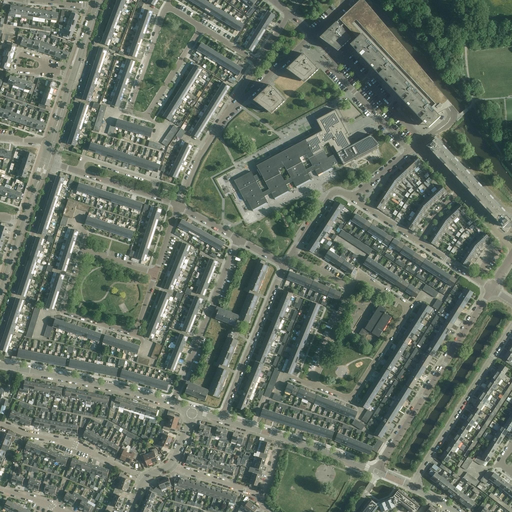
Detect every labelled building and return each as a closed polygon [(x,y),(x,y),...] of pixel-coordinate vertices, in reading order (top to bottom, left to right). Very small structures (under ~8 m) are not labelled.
[(202,0),(199,6),(204,9),(208,2),(205,0),(202,0)] [(209,0),(208,2),(204,9),(209,12),(213,6),(210,4),(212,0),(211,0),(209,0)] [(255,0),(249,0),(247,3),(250,6),(249,6),(251,8),(246,14),(249,17),(256,9),(257,7),(254,4),(256,1),(255,0)] [(424,121),(429,126),(443,115),(441,112),(443,110),(441,107),(442,106),(442,107),(443,107),(445,105),(446,105),(359,1),(344,15),(321,36),(339,50),(349,41),(369,62),(407,103),(400,109),(415,125),(423,121),(424,121)] [(213,6),(209,12),(214,16),(218,9),(220,6),(217,4),(215,3),(213,6)] [(116,4),(114,9),(122,12),(125,13),(126,10),(127,8),(124,6),(116,4)] [(10,6),(9,14),(8,13),(8,17),(15,18),(15,15),(16,7),(10,6)] [(218,9),(214,16),(219,19),(223,12),(220,10),(222,7),(220,6),(218,9)] [(114,9),(112,15),(119,18),(121,14),(124,15),(125,13),(122,12),(114,9)] [(140,12),(139,14),(140,15),(142,15),(143,16),(150,18),(152,12),(148,11),(145,10),(142,9),(141,12),(140,12)] [(225,9),(223,12),(219,19),(224,22),(229,15),(225,13),(227,10),(225,9)] [(229,15),(224,22),(229,25),(234,18),(230,16),(232,13),(231,12),(229,15)] [(262,15),(265,17),(271,21),(275,16),(268,12),(266,15),(263,13),(261,15),(262,15)] [(71,13),(69,19),(76,21),(79,15),(71,13)] [(112,15),(110,20),(117,23),(119,20),(122,21),(123,19),(119,18),(112,15)] [(138,18),(137,20),(140,21),(141,21),(148,24),(150,18),(143,16),(142,15),(140,15),(139,18),(138,18)] [(234,18),(229,25),(235,28),(239,22),(236,20),(237,16),(236,15),(234,18)] [(259,18),(258,20),(261,22),(268,26),(271,21),(265,17),(262,15),(260,18),(259,18)] [(241,18),(239,22),(235,28),(240,31),(244,25),(241,23),(243,20),(241,18)] [(69,19),(67,24),(74,27),(76,21),(69,19)] [(110,20),(108,26),(115,29),(117,25),(120,27),(121,24),(117,23),(110,20)] [(135,25),(138,26),(139,27),(146,29),(148,24),(141,21),(140,25),(138,24),(136,23),(135,25)] [(255,25),(258,27),(265,31),(268,26),(261,22),(259,25),(256,23),(255,25)] [(67,24),(65,30),(72,33),(74,27),(67,24)] [(108,26),(106,32),(113,34),(114,31),(118,32),(119,30),(115,29),(108,26)] [(134,29),(133,31),(136,32),(137,32),(144,35),(146,29),(139,27),(138,26),(136,26),(135,29),(134,29)] [(252,30),(255,32),(262,36),(265,31),(258,27),(256,30),(253,28),(252,30)] [(60,29),(58,29),(58,31),(61,32),(64,33),(62,38),(69,40),(69,38),(70,38),(72,33),(65,30),(61,29),(61,28),(60,28),(60,29)] [(250,33),(249,35),(249,36),(252,37),(259,41),(262,36),(255,32),(252,30),(250,34),(250,33)] [(106,32),(104,37),(111,40),(112,37),(116,38),(117,36),(113,34),(106,32)] [(131,37),(134,38),(135,38),(142,41),(144,35),(137,32),(136,36),(132,35),(131,37)] [(17,37),(16,42),(16,44),(25,47),(28,39),(17,36),(17,37)] [(247,38),(245,40),(246,41),(249,42),(255,46),(256,46),(259,41),(252,37),(249,36),(247,39),(247,38)] [(114,41),(111,40),(104,37),(101,43),(109,46),(110,42),(114,43),(114,41)] [(129,42),(132,43),(133,44),(140,46),(142,41),(135,38),(134,42),(130,40),(129,42)] [(28,39),(25,47),(31,49),(34,41),(28,39)] [(34,41),(31,49),(37,51),(40,41),(34,39),(34,41)] [(40,41),(37,51),(42,53),(45,45),(46,43),(40,41)] [(243,44),(242,45),(252,52),(255,46),(249,42),(246,41),(244,44),(243,44)] [(4,47),(3,50),(6,51),(13,53),(15,47),(11,46),(12,43),(9,42),(7,48),(4,47)] [(128,46),(127,48),(128,48),(138,52),(140,46),(133,44),(132,43),(130,43),(129,46),(128,46)] [(198,50),(196,53),(199,55),(201,56),(203,53),(207,46),(202,43),(197,50),(198,50)] [(45,45),(42,53),(48,54),(51,47),(45,45)] [(51,47),(48,54),(54,56),(56,49),(53,48),(53,46),(51,45),(51,47)] [(207,46),(203,53),(206,55),(204,58),(206,59),(208,56),(212,49),(207,46)] [(100,47),(98,53),(105,56),(107,52),(108,53),(108,51),(107,50),(100,47)] [(128,48),(127,52),(128,53),(128,54),(128,55),(131,56),(136,58),(138,52),(128,48)] [(56,49),(54,56),(60,58),(62,51),(56,49)] [(208,56),(206,59),(209,61),(211,62),(213,59),(217,53),(212,49),(208,56)] [(6,51),(4,56),(11,59),(13,53),(6,51)] [(62,51),(60,58),(65,60),(67,55),(69,56),(70,53),(62,51)] [(98,53),(96,59),(104,62),(105,58),(108,59),(109,57),(105,56),(98,53)] [(213,59),(211,62),(214,64),(216,66),(218,62),(222,56),(217,53),(213,59)] [(303,54),(288,68),(306,81),(318,70),(303,54)] [(4,56),(2,62),(10,64),(11,59),(4,56)] [(222,56),(218,62),(221,64),(219,68),(221,69),(223,66),(227,59),(222,56)] [(96,59),(94,65),(102,67),(103,64),(106,65),(107,63),(104,62),(96,59)] [(122,63),(124,64),(125,65),(133,67),(135,61),(127,59),(126,63),(123,61),(122,63)] [(227,59),(223,66),(226,68),(224,71),(226,72),(228,69),(232,62),(227,59)] [(10,64),(2,62),(0,68),(8,70),(10,64)] [(232,62),(228,69),(231,71),(229,74),(231,75),(233,72),(237,65),(232,62)] [(122,63),(120,69),(123,70),(131,73),(133,67),(125,65),(124,64),(122,63)] [(94,65),(92,70),(100,73),(101,69),(104,71),(105,68),(102,67),(94,65)] [(195,65),(192,70),(199,75),(201,71),(204,73),(205,71),(195,65)] [(237,65),(233,72),(236,74),(234,77),(236,78),(238,75),(243,68),(237,65)] [(92,70),(90,76),(98,79),(99,75),(103,76),(103,74),(100,73),(92,70)] [(119,73),(118,75),(129,79),(131,73),(123,70),(122,74),(119,73)] [(192,70),(189,75),(196,80),(198,76),(201,78),(202,77),(199,75),(192,70)] [(113,79),(112,81),(116,82),(116,81),(119,82),(127,84),(129,79),(121,76),(118,75),(117,80),(113,78),(113,79)] [(189,75),(186,80),(193,85),(195,81),(198,83),(199,82),(196,80),(189,75)] [(6,86),(7,83),(13,85),(15,78),(9,76),(9,78),(5,77),(2,84),(6,86)] [(90,76),(88,82),(96,84),(97,81),(101,82),(101,80),(98,79),(90,76)] [(15,78),(13,85),(19,87),(21,79),(15,78)] [(21,79),(19,87),(24,89),(27,81),(21,79)] [(186,80),(183,85),(189,90),(192,91),(194,88),(195,88),(196,87),(193,85),(186,80)] [(27,81),(24,89),(30,91),(29,93),(32,94),(35,85),(32,84),(32,83),(27,81)] [(48,81),(46,87),(54,89),(56,83),(48,81)] [(88,82),(87,88),(94,90),(95,87),(99,88),(99,86),(96,84),(88,82)] [(115,84),(114,86),(118,87),(125,90),(127,84),(119,82),(118,85),(115,84)] [(217,86),(220,88),(227,92),(230,87),(223,83),(221,86),(218,84),(217,86)] [(183,85),(179,90),(186,95),(188,92),(191,94),(193,92),(189,90),(183,85)] [(255,99),(273,112),(285,101),(270,85),(255,99)] [(112,92),(123,96),(125,90),(114,86),(113,90),(112,92)] [(46,87),(44,92),(52,95),(54,89),(46,87)] [(87,88),(85,93),(92,96),(93,92),(97,93),(98,91),(94,90),(87,88)] [(213,91),(217,93),(223,97),(227,92),(220,88),(218,91),(215,89),(213,91)] [(179,90),(176,96),(183,100),(185,97),(188,99),(189,97),(186,95),(179,90)] [(44,92),(42,98),(50,101),(52,95),(44,92)] [(111,95),(110,98),(112,98),(114,99),(121,101),(123,96),(116,93),(112,92),(111,95)] [(92,96),(85,93),(83,99),(90,102),(91,98),(95,99),(96,97),(92,96)] [(210,96),(213,98),(220,103),(223,97),(217,93),(215,96),(211,94),(210,96)] [(176,96),(173,101),(180,105),(182,102),(185,104),(186,102),(183,100),(176,96)] [(42,98),(41,104),(39,103),(38,107),(45,109),(46,106),(48,106),(50,101),(42,98)] [(207,102),(210,103),(217,108),(220,103),(213,98),(211,102),(208,100),(207,102)] [(108,103),(110,104),(119,107),(121,101),(114,99),(112,102),(109,101),(108,103)] [(173,101),(170,106),(177,110),(179,107),(182,109),(183,107),(180,105),(173,101)] [(81,103),(79,109),(87,112),(88,108),(89,108),(90,106),(89,106),(81,103)] [(204,107),(207,108),(214,113),(217,108),(210,103),(208,107),(205,105),(204,107)] [(170,106),(167,111),(173,115),(175,112),(179,114),(180,112),(177,110),(170,106)] [(202,110),(201,112),(204,114),(211,118),(214,113),(207,108),(205,107),(203,110),(202,110)] [(79,109),(77,115),(85,117),(86,114),(90,115),(90,113),(89,112),(87,112),(79,109)] [(5,110),(2,117),(8,119),(10,112),(5,110)] [(293,145),(278,153),(279,156),(272,159),(271,157),(256,165),(258,169),(257,170),(259,173),(253,176),(251,171),(234,180),(245,201),(247,200),(252,210),(267,202),(264,196),(271,193),(274,198),(289,190),(286,185),(293,181),(296,187),(311,179),(308,173),(314,170),(317,175),(333,167),(332,166),(341,161),(343,165),(355,159),(356,160),(378,149),(377,147),(378,146),(376,142),(375,143),(373,139),(374,138),(371,135),(366,138),(351,145),(345,135),(348,133),(335,110),(316,120),(322,132),(316,136),(314,133),(299,141),(301,144),(294,147),(293,145)] [(16,114),(13,121),(19,123),(22,115),(19,114),(19,112),(17,111),(16,114)] [(167,111),(163,116),(170,120),(173,122),(175,119),(177,117),(173,115),(167,111)] [(10,112),(8,119),(13,121),(16,114),(10,112)] [(197,117),(201,119),(207,123),(211,118),(204,114),(202,117),(199,115),(197,117)] [(22,115),(19,123),(25,125),(27,117),(22,115)] [(77,115),(76,120),(83,123),(84,119),(88,121),(88,118),(85,117),(77,115)] [(27,117),(25,125),(31,127),(33,119),(27,117)] [(33,119),(31,127),(36,129),(39,121),(33,119)] [(121,132),(122,128),(124,121),(118,119),(116,127),(120,128),(118,131),(121,132)] [(194,122),(198,124),(204,128),(207,123),(201,119),(199,122),(196,120),(194,122)] [(76,120),(74,126),(81,129),(82,125),(86,126),(87,124),(83,123),(76,120)] [(39,121),(36,129),(42,131),(44,124),(45,123),(39,121)] [(192,127),(194,129),(201,133),(204,128),(198,124),(196,127),(192,125),(191,127),(192,127)] [(74,126),(72,132),(79,134),(80,131),(84,132),(85,130),(81,129),(74,126)] [(139,133),(138,137),(142,138),(141,138),(144,139),(145,135),(147,128),(141,126),(139,133)] [(189,130),(188,132),(191,134),(198,138),(201,133),(194,129),(192,127),(190,130),(189,130)] [(147,128),(145,135),(148,136),(147,140),(150,140),(153,129),(147,128)] [(72,132),(70,138),(77,140),(79,137),(82,138),(83,136),(79,134),(72,132)] [(435,138),(435,139),(434,138),(434,137),(427,143),(428,143),(429,144),(427,146),(503,227),(504,226),(506,227),(508,227),(510,226),(511,224),(511,222),(510,220),(511,219),(435,138)] [(81,141),(77,140),(70,138),(68,143),(76,146),(77,142),(80,143),(81,141)] [(89,150),(95,152),(97,144),(93,143),(95,140),(92,139),(91,143),(89,150)] [(98,141),(97,144),(95,152),(100,154),(103,146),(99,145),(100,142),(98,141)] [(180,144),(179,146),(182,148),(190,151),(192,146),(187,143),(185,142),(182,141),(180,145),(180,144)] [(103,146),(100,154),(106,156),(108,148),(109,145),(106,144),(104,143),(103,146)] [(109,145),(108,148),(106,156),(112,158),(114,150),(111,149),(112,145),(109,145)] [(114,150),(112,158),(117,159),(120,152),(116,151),(117,147),(115,147),(114,150)] [(120,152),(117,159),(123,161),(126,154),(122,153),(123,149),(121,148),(120,152)] [(176,152),(180,153),(187,157),(190,151),(182,148),(181,151),(177,150),(176,152)] [(126,154),(123,161),(129,163),(131,155),(132,153),(129,152),(129,151),(127,150),(126,154)] [(25,151),(23,157),(31,160),(33,154),(25,151)] [(132,153),(131,155),(129,163),(134,165),(137,157),(133,156),(134,153),(132,152),(132,153)] [(174,157),(177,159),(184,162),(187,157),(180,153),(178,157),(175,155),(174,157)] [(138,154),(137,157),(134,165),(140,167),(143,159),(139,158),(140,155),(138,154)] [(143,159),(140,167),(146,169),(148,161),(145,160),(146,156),(144,156),(143,159)] [(148,161),(146,169),(152,170),(154,163),(155,159),(156,160),(157,158),(151,156),(151,158),(149,158),(148,161)] [(416,156),(412,160),(418,167),(422,163),(416,156)] [(23,157),(21,163),(29,166),(31,160),(23,157)] [(154,163),(152,170),(158,172),(160,165),(161,162),(157,160),(156,160),(155,159),(154,163)] [(171,162),(175,164),(182,167),(184,162),(177,159),(175,162),(172,160),(171,162)] [(412,160),(408,164),(414,170),(416,172),(420,169),(418,167),(412,160)] [(21,163),(19,169),(27,172),(29,166),(21,163)] [(169,168),(172,169),(179,173),(182,167),(175,164),(173,167),(170,166),(169,168)] [(408,164),(404,168),(410,174),(414,170),(408,164)] [(404,168),(400,171),(406,178),(410,174),(404,168)] [(27,172),(19,169),(17,175),(25,178),(27,172)] [(179,173),(172,169),(170,173),(167,171),(166,173),(169,175),(177,178),(179,173)] [(400,171),(396,175),(402,181),(406,178),(400,171)] [(396,175),(392,179),(399,184),(402,181),(396,175)] [(57,176),(55,182),(66,185),(67,182),(68,182),(68,180),(65,178),(57,176)] [(392,179),(389,183),(396,188),(399,184),(392,179)] [(55,182),(53,187),(61,190),(62,186),(66,187),(66,185),(55,182)] [(80,183),(77,190),(76,194),(82,196),(83,192),(83,193),(86,185),(80,183)] [(389,183),(386,188),(394,193),(396,188),(389,183)] [(86,185),(83,193),(87,194),(86,197),(88,198),(89,194),(91,187),(86,185)] [(441,185),(437,189),(443,195),(447,192),(441,185)] [(4,187),(1,195),(7,197),(10,189),(4,187)] [(53,187),(51,193),(59,196),(60,192),(64,193),(64,191),(61,190),(53,187)] [(91,187),(89,194),(92,195),(91,199),(93,200),(95,196),(97,189),(91,187)] [(386,188),(384,192),(391,197),(394,193),(386,188)] [(10,189),(7,197),(13,199),(16,191),(10,189)] [(95,196),(98,197),(97,201),(99,202),(100,198),(103,190),(97,189),(95,196)] [(437,189),(433,193),(439,199),(443,195),(437,189)] [(103,190),(100,198),(99,202),(105,203),(106,200),(108,192),(103,190)] [(16,191),(13,199),(19,201),(22,193),(16,191)] [(108,192),(106,200),(109,201),(108,205),(110,205),(112,202),(114,194),(108,192)] [(384,192),(381,197),(388,202),(391,197),(384,192)] [(51,193),(50,199),(57,201),(58,198),(62,199),(62,197),(59,196),(51,193)] [(433,193),(429,197),(435,203),(439,199),(433,193)] [(114,194),(112,202),(115,203),(114,206),(116,207),(117,203),(120,196),(114,194)] [(120,196),(117,203),(121,205),(120,208),(122,209),(123,205),(125,198),(120,196)] [(381,197),(378,201),(385,206),(388,202),(381,197)] [(429,197),(425,200),(431,207),(435,203),(429,197)] [(123,205),(122,209),(128,211),(129,207),(131,199),(125,198),(123,205)] [(50,199),(48,205),(58,208),(59,204),(60,205),(61,202),(57,201),(50,199)] [(76,208),(78,203),(68,199),(62,218),(68,220),(69,218),(72,219),(76,208)] [(131,199),(129,207),(132,208),(131,212),(133,212),(137,201),(131,199)] [(425,200),(421,204),(428,210),(431,207),(425,200)] [(137,201),(133,212),(139,214),(140,211),(143,203),(137,201)] [(337,201),(334,207),(340,211),(344,206),(337,201)] [(385,206),(378,201),(375,206),(382,211),(385,206)] [(421,204),(418,209),(425,213),(428,210),(421,204)] [(459,204),(455,208),(461,214),(465,210),(459,204)] [(48,205),(46,210),(53,213),(54,209),(58,210),(59,208),(58,208),(48,205)] [(149,210),(149,212),(160,215),(162,209),(154,207),(153,211),(149,210)] [(334,207),(330,212),(337,216),(340,211),(334,207)] [(455,208),(451,211),(457,217),(461,214),(455,208)] [(418,209),(415,213),(422,218),(425,213),(418,209)] [(46,210),(44,216),(51,218),(53,215),(56,216),(57,214),(53,213),(46,210)] [(451,211),(447,215),(453,221),(457,217),(451,211)] [(149,212),(147,215),(147,217),(150,219),(158,221),(160,215),(149,212)] [(330,212),(327,217),(333,221),(337,216),(330,212)] [(95,215),(91,214),(89,213),(86,224),(91,226),(94,218),(95,215)] [(415,213),(412,218),(419,222),(422,218),(415,213)] [(352,221),(357,224),(361,217),(356,214),(352,221)] [(94,218),(91,226),(97,228),(99,220),(101,217),(97,215),(95,215),(94,218)] [(447,215),(443,219),(450,224),(453,221),(447,215)] [(44,216),(42,222),(49,224),(51,221),(54,222),(55,220),(51,218),(44,216)] [(327,217),(323,222),(330,227),(332,228),(336,223),(333,221),(327,217)] [(361,217),(357,224),(362,228),(367,221),(361,217)] [(105,222),(103,230),(108,231),(111,224),(112,221),(108,220),(108,219),(106,218),(105,222)] [(412,218),(409,222),(417,227),(419,222),(412,218)] [(145,223),(148,224),(156,227),(158,221),(150,219),(149,222),(146,221),(145,223)] [(182,232),(184,229),(188,222),(182,219),(178,226),(182,228),(180,232),(182,233),(182,232)] [(443,219),(440,223),(448,228),(450,224),(443,219)] [(111,224),(108,231),(114,233),(116,226),(113,225),(114,221),(112,220),(112,221),(111,224)] [(367,221),(362,228),(367,231),(372,224),(367,221)] [(42,222),(40,227),(48,230),(49,226),(52,227),(53,225),(49,224),(42,222)] [(116,226),(114,233),(120,235),(123,224),(120,223),(118,222),(116,226)] [(184,229),(182,232),(185,234),(187,236),(189,232),(193,225),(188,222),(184,229)] [(323,222),(320,227),(327,232),(330,227),(323,222)] [(417,227),(409,222),(406,227),(413,232),(417,227)] [(440,223),(438,228),(445,232),(448,228),(440,223)] [(123,224),(120,235),(125,237),(128,229),(124,228),(125,225),(123,224)] [(143,229),(147,230),(154,232),(156,227),(148,224),(147,228),(144,227),(143,229)] [(372,224),(367,231),(373,234),(377,228),(372,224)] [(193,225),(189,232),(192,234),(190,237),(192,238),(194,235),(198,228),(193,225)] [(128,229),(125,237),(131,239),(134,231),(130,230),(131,227),(129,226),(128,229)] [(51,231),(48,230),(40,227),(38,233),(46,236),(47,232),(50,233),(51,231)] [(320,227),(317,233),(323,237),(327,232),(320,227)] [(68,228),(66,232),(66,234),(69,235),(77,237),(79,231),(68,228)] [(194,235),(192,238),(196,240),(198,241),(199,238),(203,231),(198,228),(194,235)] [(377,228),(373,234),(378,238),(382,231),(377,228)] [(438,228),(435,232),(442,237),(445,232),(438,228)] [(198,241),(197,242),(201,244),(201,243),(203,244),(205,241),(208,234),(203,231),(199,238),(198,241)] [(382,231),(378,238),(383,241),(387,234),(382,231)] [(435,232),(432,237),(439,241),(442,237),(435,232)] [(317,233),(313,238),(320,242),(323,237),(317,233)] [(484,233),(480,237),(486,243),(490,239),(484,233)] [(208,234),(205,241),(208,243),(206,246),(208,247),(210,244),(214,237),(208,234)] [(387,234),(383,241),(382,243),(387,247),(393,238),(387,234)] [(64,239),(67,240),(75,243),(77,237),(69,235),(68,238),(65,237),(64,239)] [(37,237),(35,243),(42,245),(44,242),(45,242),(45,240),(37,237)] [(214,237),(210,244),(213,246),(211,249),(213,250),(215,247),(219,240),(214,237)] [(439,241),(432,237),(429,241),(436,246),(439,241)] [(480,237),(476,240),(482,246),(486,243),(480,237)] [(313,238),(310,243),(317,247),(320,242),(313,238)] [(390,246),(395,249),(399,242),(394,239),(390,246)] [(62,245),(66,246),(73,249),(75,243),(67,240),(66,244),(63,243),(62,245)] [(219,240),(215,247),(218,249),(218,250),(220,251),(220,250),(224,243),(219,240)] [(476,240),(472,244),(479,249),(482,246),(476,240)] [(399,242),(395,249),(400,252),(405,246),(399,242)] [(183,243),(181,249),(188,252),(189,248),(193,249),(194,247),(183,243)] [(317,247),(310,243),(306,248),(313,253),(317,247)] [(472,244),(470,248),(477,253),(479,249),(472,244)] [(61,249),(60,251),(64,252),(71,254),(73,249),(66,246),(62,245),(61,249)] [(405,246),(400,252),(405,256),(410,249),(405,246)] [(470,248),(467,253),(474,258),(477,253),(470,248)] [(181,249),(178,254),(186,257),(187,254),(191,255),(191,253),(188,252),(181,249)] [(410,249),(405,256),(411,259),(415,252),(410,249)] [(325,257),(330,260),(334,254),(329,250),(325,257)] [(59,254),(58,256),(62,258),(70,260),(71,254),(64,252),(60,251),(59,254)] [(415,252),(411,259),(416,263),(420,256),(415,252)] [(147,255),(139,253),(138,256),(135,255),(134,257),(145,261),(147,255)] [(467,253),(464,258),(471,262),(474,258),(467,253)] [(31,254),(29,260),(37,262),(38,259),(41,260),(42,258),(39,257),(31,254)] [(178,254),(176,260),(184,263),(187,264),(188,260),(188,261),(189,258),(186,257),(178,254)] [(334,254),(330,260),(335,264),(339,257),(334,254)] [(58,256),(57,262),(60,263),(68,266),(70,260),(62,258),(58,256)] [(420,256),(416,263),(421,266),(425,259),(420,256)] [(339,257),(335,264),(340,267),(345,260),(339,257)] [(364,264),(369,267),(373,260),(368,257),(364,264)] [(471,262),(464,258),(461,262),(468,267),(471,262)] [(204,263),(208,265),(215,268),(218,262),(210,259),(209,262),(205,261),(204,263)] [(239,319),(240,319),(248,323),(259,296),(251,293),(252,292),(252,291),(257,293),(268,266),(264,264),(265,262),(259,259),(258,262),(259,263),(256,271),(253,279),(252,281),(249,289),(245,287),(244,291),(250,293),(239,319)] [(425,259),(421,266),(426,269),(431,263),(425,259)] [(29,260),(27,266),(35,268),(36,265),(40,266),(40,264),(37,262),(29,260)] [(176,260),(174,265),(181,268),(183,265),(186,266),(187,264),(184,263),(176,260)] [(345,260),(340,267),(345,270),(350,264),(345,260)] [(373,260),(369,267),(374,271),(379,264),(373,260)] [(57,262),(55,266),(55,268),(58,269),(66,271),(68,266),(60,263),(57,262)] [(431,263),(426,269),(431,273),(436,266),(431,263)] [(350,264),(345,270),(351,274),(355,267),(350,264)] [(379,264),(374,271),(379,274),(384,267),(379,264)] [(174,265),(172,271),(179,274),(181,270),(184,272),(185,269),(181,268),(174,265)] [(202,269),(206,270),(213,273),(215,268),(208,265),(206,268),(203,267),(202,269)] [(27,266),(25,271),(33,274),(34,270),(38,271),(38,269),(35,268),(27,266)] [(436,266),(431,273),(436,276),(441,269),(436,266)] [(384,267),(379,274),(385,277),(389,271),(384,267)] [(441,269),(436,276),(442,280),(446,273),(441,269)] [(200,274),(203,276),(211,279),(213,273),(206,270),(204,274),(201,272),(200,274)] [(25,271),(24,277),(31,279),(32,276),(36,277),(36,275),(33,274),(25,271)] [(172,271),(170,276),(177,279),(178,276),(182,277),(183,275),(179,274),(172,271)] [(287,279),(293,281),(296,274),(290,271),(287,279)] [(389,271),(385,277),(390,281),(394,274),(389,271)] [(53,272),(51,278),(55,279),(63,281),(65,275),(53,272)] [(446,273),(442,280),(447,283),(451,276),(446,273)] [(199,278),(198,280),(201,281),(209,284),(211,279),(203,276),(200,274),(199,278)] [(296,274),(293,281),(299,284),(302,276),(296,274)] [(394,274),(390,281),(395,284),(399,277),(394,274)] [(170,276),(167,282),(175,285),(176,281),(179,283),(180,281),(177,279),(170,276)] [(302,276),(299,284),(304,286),(308,279),(302,276)] [(451,276),(447,283),(452,286),(457,280),(451,276)] [(24,277),(22,283),(29,285),(30,282),(34,283),(34,281),(31,279),(24,277)] [(399,277),(395,284),(400,288),(405,281),(399,277)] [(51,278),(50,281),(50,284),(53,285),(61,287),(63,281),(55,279),(51,278)] [(308,279),(304,286),(310,288),(313,281),(308,279)] [(196,285),(199,287),(207,290),(209,284),(201,281),(200,285),(196,283),(196,285)] [(313,281),(310,288),(316,291),(319,283),(313,281)] [(405,281),(400,288),(405,291),(410,284),(405,281)] [(175,285),(167,282),(165,288),(172,291),(174,287),(177,288),(178,286),(175,285)] [(22,283),(20,288),(27,291),(28,287),(32,288),(33,286),(29,285),(22,283)] [(319,283),(316,291),(322,293),(325,286),(319,283)] [(48,287),(48,289),(51,290),(59,293),(61,287),(53,285),(51,284),(50,287),(48,287)] [(410,284),(405,291),(411,294),(415,288),(410,284)] [(325,286),(322,293),(327,295),(330,288),(325,286)] [(207,290),(199,287),(198,290),(197,290),(196,292),(197,292),(204,295),(207,290)] [(31,292),(27,291),(20,288),(18,294),(25,297),(27,293),(30,294),(31,292)] [(330,288),(327,295),(333,298),(336,290),(330,288)] [(415,288),(411,294),(416,298),(420,291),(415,288)] [(466,288),(463,294),(470,298),(473,293),(466,288)] [(46,295),(49,296),(57,298),(59,293),(51,290),(50,294),(47,293),(46,295)] [(336,290),(333,298),(339,300),(342,293),(336,290)] [(163,291),(161,297),(172,302),(172,301),(173,298),(171,297),(172,296),(172,295),(171,294),(169,294),(163,291)] [(285,291),(282,297),(290,300),(292,294),(285,291)] [(463,294),(459,299),(466,303),(470,298),(463,294)] [(193,302),(201,305),(203,299),(195,296),(194,300),(190,299),(190,301),(193,302)] [(161,297),(159,303),(170,307),(166,306),(168,302),(171,303),(172,302),(161,297)] [(282,297),(280,303),(288,306),(290,300),(282,297)] [(17,298),(15,304),(22,306),(23,303),(24,303),(25,301),(17,298)] [(459,299),(456,304),(463,308),(466,303),(459,299)] [(55,304),(48,302),(46,305),(43,304),(42,306),(54,310),(55,304)] [(187,306),(191,308),(198,311),(201,305),(193,302),(192,305),(188,304),(187,306)] [(313,302),(310,308),(318,311),(320,305),(313,302)] [(159,303),(157,308),(168,313),(168,312),(164,311),(166,308),(169,309),(170,307),(159,303)] [(280,303),(278,308),(285,311),(288,306),(280,303)] [(424,303),(421,309),(428,313),(431,308),(424,303)] [(456,304),(453,309),(460,314),(463,308),(456,304)] [(387,310),(380,305),(373,315),(371,314),(370,317),(371,318),(365,328),(363,327),(359,333),(366,338),(370,331),(379,337),(391,317),(386,313),(385,312),(387,310)] [(215,318),(229,323),(235,326),(239,317),(219,309),(220,308),(217,307),(214,313),(217,314),(215,318)] [(157,308),(154,314),(162,317),(165,318),(166,314),(167,315),(168,313),(157,308)] [(185,312),(189,313),(196,316),(198,311),(191,308),(189,311),(186,310),(185,312)] [(278,308),(275,314),(283,317),(285,311),(278,308)] [(310,308),(308,314),(315,317),(318,311),(310,308)] [(421,309),(417,314),(424,318),(428,313),(421,309)] [(453,309),(450,315),(456,319),(460,314),(453,309)] [(18,318),(22,319),(24,313),(20,312),(13,310),(11,315),(18,318)] [(183,317),(186,319),(194,322),(196,316),(189,313),(187,317),(184,315),(183,317)] [(154,314),(152,319),(160,322),(161,319),(165,320),(165,318),(162,317),(154,314)] [(275,314),(273,320),(281,323),(283,317),(275,314)] [(308,314),(305,320),(313,323),(315,317),(308,314)] [(417,314),(414,319),(421,323),(424,318),(417,314)] [(22,319),(18,318),(11,315),(9,321),(16,323),(18,320),(21,321),(22,319)] [(450,315),(446,320),(453,324),(456,319),(450,315)] [(57,328),(56,329),(56,331),(58,332),(59,329),(59,328),(61,321),(55,319),(53,326),(57,328)] [(152,319),(150,325),(157,328),(159,324),(162,326),(163,324),(160,322),(152,319)] [(181,323),(184,324),(192,327),(194,322),(186,319),(185,322),(182,321),(181,323)] [(414,319),(411,324),(418,329),(421,323),(414,319)] [(273,320),(271,325),(278,329),(281,323),(273,320)] [(305,320),(303,325),(311,328),(313,323),(305,320)] [(446,320),(443,325),(450,329),(453,324),(446,320)] [(9,321),(7,327),(15,329),(18,330),(19,327),(20,325),(16,323),(9,321)] [(59,329),(58,332),(62,333),(61,333),(64,334),(64,331),(65,330),(67,323),(61,321),(59,328),(59,329)] [(67,323),(65,330),(68,331),(67,335),(69,336),(69,335),(70,333),(70,332),(73,324),(67,323)] [(70,333),(69,335),(73,336),(73,337),(75,337),(76,335),(76,334),(79,326),(73,324),(70,332),(70,333)] [(192,327),(184,324),(183,328),(179,326),(179,329),(189,333),(192,327)] [(411,324),(407,330),(414,334),(418,329),(411,324)] [(150,325),(148,330),(155,333),(158,335),(160,331),(161,329),(157,328),(150,325)] [(271,325),(268,331),(276,334),(278,329),(271,325)] [(303,325),(301,331),(308,334),(311,328),(303,325)] [(443,325),(440,330),(447,335),(450,329),(443,325)] [(76,335),(75,337),(79,338),(79,339),(81,339),(82,336),(84,328),(79,326),(76,334),(76,335)] [(7,327),(5,332),(13,335),(14,331),(17,332),(18,330),(15,329),(7,327)] [(82,336),(81,339),(84,340),(86,341),(87,339),(88,338),(90,330),(84,328),(82,336)] [(90,330),(88,338),(91,339),(91,340),(90,342),(92,343),(93,339),(96,332),(90,330)] [(155,333),(148,330),(145,336),(153,339),(154,336),(158,337),(159,335),(158,335),(155,333)] [(347,343),(351,333),(344,330),(339,340),(347,343)] [(407,330),(404,335),(411,339),(414,334),(407,330)] [(440,330),(436,336),(443,340),(447,335),(440,330)] [(268,331),(266,337),(274,340),(276,334),(268,331)] [(301,331),(298,337),(306,340),(308,334),(301,331)] [(5,332),(3,338),(11,340),(12,337),(16,338),(16,336),(13,335),(5,332)] [(96,332),(93,339),(97,341),(97,342),(99,342),(99,341),(102,334),(96,332)] [(234,333),(232,332),(229,332),(228,336),(229,337),(223,352),(218,363),(215,362),(213,365),(220,367),(209,394),(218,397),(229,371),(221,368),(222,365),(227,367),(233,352),(238,340),(234,339),(235,336),(236,334),(234,333)] [(178,339),(178,340),(186,342),(188,337),(181,334),(179,337),(176,336),(175,338),(178,339)] [(103,342),(102,346),(103,346),(106,347),(105,347),(108,348),(108,345),(109,344),(111,337),(105,335),(104,341),(103,342)] [(404,335),(401,340),(408,344),(411,339),(404,335)] [(436,336),(433,341),(440,345),(443,340),(436,336)] [(111,337),(109,344),(112,345),(111,349),(113,350),(114,347),(115,346),(117,339),(111,337)] [(266,337),(264,343),(271,346),(274,340),(266,337)] [(298,337),(296,343),(304,346),(306,340),(298,337)] [(3,338),(1,344),(9,346),(10,343),(14,344),(14,342),(11,340),(3,338)] [(117,339),(115,346),(118,347),(117,351),(119,352),(120,348),(123,340),(117,339)] [(123,340),(120,348),(124,349),(123,353),(125,353),(128,342),(123,340)] [(176,345),(183,348),(186,342),(178,340),(177,343),(173,342),(173,344),(176,345)] [(401,340),(397,345),(404,350),(408,344),(401,340)] [(433,341),(430,346),(437,350),(440,345),(433,341)] [(128,342),(125,353),(131,355),(134,344),(128,342)] [(264,343),(261,348),(269,351),(271,346),(264,343)] [(296,343),(294,348),(301,351),(304,346),(296,343)] [(12,347),(9,346),(1,344),(0,347),(0,349),(7,352),(8,348),(12,350),(12,347)] [(134,344),(131,355),(136,357),(137,354),(140,346),(134,344)] [(170,349),(174,351),(181,354),(183,348),(176,345),(175,349),(171,347),(170,349)] [(397,345),(394,350),(401,355),(404,350),(397,345)] [(437,350),(430,346),(426,351),(433,356),(437,350)] [(261,348),(259,354),(267,357),(269,351),(261,348)] [(294,348),(291,354),(299,357),(301,351),(294,348)] [(394,350),(391,356),(398,360),(401,355),(394,350)] [(172,356),(172,357),(179,359),(181,354),(174,351),(172,354),(169,353),(168,355),(172,356)] [(425,353),(422,358),(429,362),(432,357),(425,353)] [(267,357),(259,354),(257,360),(264,363),(267,357)] [(291,354),(289,360),(297,363),(299,357),(291,354)] [(391,356),(387,361),(394,365),(398,360),(391,356)] [(76,360),(75,368),(81,369),(82,362),(83,358),(79,358),(79,357),(77,357),(76,360)] [(166,361),(169,362),(177,365),(179,359),(172,357),(170,360),(167,358),(166,361)] [(422,358),(419,363),(425,368),(429,362),(422,358)] [(289,360),(287,366),(294,369),(297,363),(289,360)] [(256,361),(254,367),(261,370),(263,364),(256,361)] [(394,365),(387,361),(384,366),(391,371),(394,365)] [(177,365),(169,362),(168,366),(167,365),(165,369),(167,370),(168,368),(174,370),(177,365)] [(419,363),(415,369),(422,373),(425,368),(419,363)] [(501,364),(498,369),(505,374),(508,369),(501,364)] [(294,369),(287,366),(284,372),(292,375),(294,369)] [(254,367),(251,373),(259,376),(261,370),(254,367)] [(128,371),(126,379),(132,380),(134,373),(130,372),(131,368),(129,368),(128,371)] [(383,368),(380,373),(386,377),(390,372),(383,368)] [(415,369),(412,374),(419,378),(422,373),(415,369)] [(498,369),(494,374),(501,379),(505,374),(498,369)] [(140,374),(137,382),(143,384),(145,376),(142,375),(143,372),(141,371),(140,374)] [(251,373),(249,379),(256,382),(259,376),(251,373)] [(380,373),(376,378),(383,383),(386,377),(380,373)] [(412,374),(409,379),(416,383),(419,378),(412,374)] [(494,374),(491,379),(498,384),(501,379),(494,374)] [(158,376),(157,379),(155,387),(161,389),(163,381),(159,380),(160,376),(158,376)] [(163,381),(161,389),(167,390),(169,383),(165,382),(166,378),(164,378),(163,381)] [(376,378),(373,383),(380,388),(383,383),(376,378)] [(249,379),(247,385),(254,388),(256,382),(249,379)] [(416,383),(409,379),(405,384),(412,389),(416,383)] [(491,379),(487,385),(494,389),(498,384),(491,379)] [(208,391),(189,384),(189,382),(186,381),(184,387),(183,390),(185,391),(185,392),(205,400),(208,391)] [(285,391),(291,393),(294,386),(288,383),(285,391)] [(373,383),(370,389),(377,393),(380,388),(373,383)] [(247,385),(244,390),(252,393),(254,388),(247,385)] [(487,385),(484,390),(491,394),(494,389),(487,385)] [(294,386),(291,393),(297,396),(300,388),(294,386)] [(404,386),(401,391),(408,396),(411,390),(404,386)] [(300,388),(297,396),(302,398),(305,391),(300,388)] [(370,389),(366,394),(373,398),(377,393),(370,389)] [(244,390),(242,396),(249,399),(252,393),(244,390)] [(484,390),(480,395),(487,399),(491,394),(484,390)] [(305,391),(302,398),(301,401),(307,404),(308,400),(311,393),(305,391)] [(401,391),(398,396),(405,401),(408,396),(401,391)] [(311,393),(308,400),(314,403),(317,395),(311,393)] [(366,394),(363,399),(370,403),(373,398),(366,394)] [(317,395),(314,403),(320,405),(323,398),(317,395)] [(480,395),(477,400),(484,405),(486,406),(490,401),(487,399),(480,395)] [(242,396),(239,402),(247,405),(249,399),(242,396)] [(398,396),(395,402),(401,406),(405,401),(398,396)] [(113,408),(113,407),(119,408),(122,398),(116,397),(115,400),(112,399),(110,408),(113,408)] [(122,398),(119,408),(124,410),(127,400),(122,398)] [(323,398),(320,405),(325,407),(328,400),(323,398)] [(370,403),(363,399),(360,404),(366,409),(370,403)] [(127,400),(124,410),(129,412),(132,402),(127,400)] [(328,400),(325,407),(324,410),(330,412),(331,410),(334,402),(328,400)] [(477,400),(473,405),(482,411),(480,410),(484,405),(477,400)] [(132,402),(129,412),(134,413),(137,403),(132,402)] [(247,405),(239,402),(237,408),(245,411),(247,405)] [(334,402),(331,410),(337,412),(340,405),(334,402)] [(395,402),(391,407),(398,411),(401,406),(395,402)] [(137,403),(134,413),(139,415),(142,405),(137,403)] [(142,405),(139,415),(144,416),(148,406),(142,405)] [(340,405),(337,412),(343,414),(346,407),(340,405)] [(475,406),(472,412),(479,416),(482,411),(473,405),(475,406)] [(148,406),(144,416),(150,418),(153,408),(148,406)] [(346,407),(343,414),(348,417),(351,409),(346,407)] [(391,407),(388,412),(395,417),(398,411),(391,407)] [(153,408),(150,418),(155,420),(158,410),(153,408)] [(260,417),(266,419),(269,410),(263,409),(260,417)] [(351,409),(348,417),(354,419),(357,412),(351,409)] [(9,418),(14,420),(17,412),(12,410),(9,418)] [(168,410),(168,412),(166,417),(170,418),(169,421),(177,424),(179,418),(174,417),(175,412),(168,410)] [(269,410),(266,419),(272,420),(275,412),(269,410)] [(17,412),(14,420),(19,422),(22,414),(17,412)] [(275,412),(272,420),(278,422),(281,414),(275,412)] [(388,412),(385,417),(391,422),(395,417),(388,412)] [(472,412),(468,417),(475,421),(479,416),(472,412)] [(22,414),(19,422),(24,424),(27,416),(22,414)] [(281,414),(278,422),(284,424),(287,416),(281,414)] [(27,416),(24,424),(29,426),(33,419),(27,416)] [(287,416),(284,424),(290,426),(292,418),(287,416)] [(385,417),(381,423),(388,427),(391,422),(385,417)] [(468,417),(465,422),(472,426),(475,421),(468,417)] [(292,418),(290,426),(296,428),(298,420),(292,418)] [(298,420),(296,428),(302,430),(304,422),(298,420)] [(177,424),(169,421),(168,424),(164,423),(163,428),(169,430),(170,427),(176,429),(177,424)] [(304,422),(302,430),(308,432),(310,424),(304,422)] [(465,422),(461,427),(468,431),(472,426),(465,422)] [(501,426),(510,432),(511,428),(511,425),(506,422),(503,427),(501,426)] [(381,423),(378,428),(385,432),(388,427),(381,423)] [(193,432),(195,432),(195,433),(203,435),(206,426),(201,424),(200,426),(197,425),(196,427),(195,427),(193,432)] [(310,424),(308,432),(313,433),(316,426),(310,424)] [(206,426),(203,435),(211,438),(214,430),(211,429),(211,428),(206,426)] [(316,426),(313,433),(319,435),(322,427),(316,426)] [(501,426),(498,432),(504,436),(508,431),(510,432),(501,426)] [(214,430),(211,438),(211,439),(215,440),(215,437),(220,438),(223,429),(217,427),(217,429),(214,428),(214,430)] [(322,427),(319,435),(325,437),(328,429),(322,427)] [(461,427),(458,432),(465,437),(468,431),(461,427)] [(157,434),(160,435),(163,437),(162,439),(170,443),(172,438),(167,436),(168,433),(162,430),(162,429),(160,428),(157,434)] [(385,432),(378,428),(374,433),(375,433),(381,438),(385,432)] [(82,436),(87,439),(91,431),(86,429),(82,436)] [(223,429),(220,438),(228,441),(230,433),(228,432),(228,431),(223,429)] [(328,429),(325,437),(331,439),(334,431),(328,429)] [(91,431),(87,439),(92,442),(96,434),(94,433),(95,431),(92,430),(91,431)] [(4,432),(2,437),(11,441),(12,440),(11,440),(12,436),(14,437),(15,434),(8,431),(7,433),(4,432)] [(230,433),(228,441),(236,443),(235,446),(236,443),(239,434),(234,432),(233,434),(230,433)] [(458,432),(454,437),(461,442),(465,437),(458,432)] [(498,432),(494,437),(501,441),(504,436),(498,432)] [(335,440),(341,443),(344,435),(338,433),(335,440)] [(96,434),(92,442),(97,444),(101,437),(96,434)] [(236,443),(235,446),(241,447),(241,445),(244,446),(247,438),(244,437),(244,436),(239,434),(236,443)] [(344,435),(341,443),(346,445),(349,438),(344,435)] [(2,437),(0,443),(3,444),(2,447),(9,450),(12,442),(11,441),(2,437)] [(101,437),(97,444),(101,447),(106,439),(101,437)] [(260,440),(259,445),(269,449),(271,440),(260,437),(259,440),(260,440)] [(454,437),(451,442),(458,447),(461,442),(454,437)] [(494,437),(491,442),(498,446),(501,441),(494,437)] [(349,438),(346,445),(352,447),(355,440),(349,438)] [(106,439),(101,447),(106,449),(110,442),(106,439)] [(170,443),(162,439),(161,442),(158,441),(155,446),(162,449),(163,446),(168,448),(170,443)] [(355,440),(352,447),(358,450),(361,442),(355,440)] [(28,452),(29,453),(33,443),(28,441),(25,449),(29,451),(28,452)] [(110,442),(106,449),(111,452),(115,444),(110,442)] [(361,442),(358,450),(364,452),(367,445),(361,442)] [(451,442),(447,447),(454,452),(458,447),(451,442)] [(491,442),(488,447),(495,452),(498,446),(491,442)] [(33,443),(29,453),(31,453),(31,452),(35,453),(38,445),(33,443)] [(115,444),(111,452),(116,455),(120,447),(115,444)] [(38,445),(35,453),(39,455),(38,456),(39,457),(43,447),(38,445)] [(120,459),(125,461),(130,449),(130,446),(128,445),(126,447),(122,446),(120,453),(122,454),(120,459)] [(269,449),(259,445),(256,453),(259,454),(266,457),(269,449)] [(367,445),(364,452),(370,455),(372,449),(373,447),(367,445)] [(0,449),(0,455),(5,457),(5,456),(4,456),(6,452),(8,453),(9,450),(2,447),(1,449),(0,449)] [(43,447),(39,457),(41,457),(41,456),(45,457),(48,449),(43,447)] [(447,447),(444,453),(451,457),(454,452),(447,447)] [(488,447),(484,452),(491,457),(495,452),(488,447)] [(151,452),(148,453),(152,463),(157,461),(155,456),(158,454),(156,448),(150,450),(151,452)] [(48,449),(45,457),(49,459),(48,460),(49,461),(53,452),(48,449)] [(130,449),(125,461),(130,463),(133,458),(135,459),(138,453),(130,449)] [(53,452),(49,461),(51,461),(51,460),(55,462),(58,454),(53,452)] [(152,463),(148,453),(146,454),(145,452),(140,454),(142,461),(145,460),(147,465),(152,463)] [(184,452),(181,460),(183,460),(186,461),(186,463),(191,464),(194,455),(186,453),(184,452)] [(194,455),(191,464),(196,466),(201,452),(199,452),(197,456),(194,455)] [(201,452),(196,466),(201,467),(204,458),(201,457),(203,453),(201,452)] [(491,457),(484,452),(481,458),(488,462),(491,457)] [(255,453),(254,456),(255,456),(254,461),(256,462),(264,465),(266,457),(259,454),(256,453),(255,453)] [(451,457),(444,453),(440,458),(447,462),(451,457)] [(58,454),(55,462),(59,463),(58,464),(59,465),(63,456),(58,454)] [(204,458),(201,467),(207,469),(207,468),(211,455),(209,455),(207,459),(204,458)] [(63,456),(59,465),(61,465),(61,464),(65,466),(68,458),(63,456)] [(215,460),(212,469),(217,471),(222,457),(220,457),(218,461),(215,460)] [(222,457),(217,471),(223,472),(225,463),(222,462),(224,458),(222,457)] [(71,467),(75,468),(78,460),(72,458),(70,468),(71,468),(71,467)] [(225,463),(223,472),(228,474),(230,465),(231,465),(232,460),(230,460),(228,464),(225,463)] [(250,466),(249,469),(261,472),(264,465),(254,461),(252,466),(250,466)] [(83,462),(80,471),(81,472),(82,470),(86,471),(88,463),(83,462)] [(428,473),(432,476),(435,472),(436,472),(439,468),(434,464),(430,469),(431,470),(428,473)] [(93,465),(90,474),(92,475),(92,473),(96,475),(99,466),(93,465)] [(230,465),(228,474),(233,476),(233,475),(236,475),(239,468),(231,465),(230,465)] [(104,468),(101,477),(106,479),(109,470),(104,468)] [(261,472),(249,469),(248,472),(252,473),(251,478),(259,480),(261,472)] [(436,483),(441,476),(436,472),(435,472),(432,476),(430,479),(436,483)] [(494,472),(492,474),(491,477),(490,478),(489,479),(492,481),(490,483),(492,485),(494,483),(499,476),(494,472)] [(119,476),(118,478),(121,479),(119,482),(129,486),(131,480),(125,478),(126,475),(120,473),(119,476)] [(11,483),(16,485),(19,476),(10,474),(8,481),(11,481),(11,483)] [(19,476),(16,485),(22,486),(22,485),(25,485),(27,479),(19,476)] [(28,476),(27,479),(25,485),(28,486),(27,488),(33,489),(35,481),(30,479),(30,477),(28,476)] [(441,476),(436,483),(440,486),(445,480),(441,476)] [(499,476),(494,483),(499,487),(504,480),(499,476)] [(179,480),(174,480),(174,487),(175,489),(177,489),(178,486),(183,487),(185,479),(180,477),(179,480)] [(168,478),(163,480),(166,488),(171,486),(172,487),(174,487),(174,480),(169,480),(168,478)] [(259,480),(251,478),(249,483),(250,484),(249,486),(256,489),(259,480)] [(159,484),(155,488),(160,493),(162,491),(161,490),(166,488),(163,480),(158,482),(159,484)] [(445,480),(440,486),(445,490),(450,484),(445,480)] [(504,480),(499,487),(504,490),(509,484),(504,480)] [(35,481),(33,489),(38,491),(39,489),(41,490),(43,483),(35,481)] [(115,487),(114,490),(120,492),(121,489),(127,491),(129,486),(119,482),(118,488),(115,487)] [(43,483),(41,490),(44,491),(44,492),(49,494),(51,486),(43,483)] [(450,484),(445,490),(450,494),(455,487),(450,484)] [(51,486),(49,494),(54,495),(55,494),(58,495),(60,488),(51,486)] [(455,487),(450,494),(455,498),(460,491),(455,487)] [(149,490),(147,496),(155,499),(157,494),(161,496),(162,495),(160,493),(155,488),(153,490),(151,488),(150,488),(149,490)] [(414,511),(420,506),(398,489),(393,496),(395,497),(394,498),(391,499),(379,504),(378,502),(376,503),(371,499),(361,511),(371,511),(377,506),(378,507),(378,506),(379,505),(382,511),(394,506),(394,505),(399,502),(400,502),(401,501),(414,511)] [(115,494),(113,499),(122,503),(124,498),(119,495),(120,492),(114,490),(113,493),(115,494)] [(63,499),(68,502),(72,495),(65,491),(61,497),(64,498),(63,499)] [(460,491),(455,498),(460,501),(465,495),(460,491)] [(232,494),(229,502),(229,504),(234,505),(237,506),(239,499),(236,498),(237,495),(232,494)] [(72,495),(68,502),(73,505),(74,504),(76,505),(80,499),(72,495)] [(465,495),(460,501),(465,505),(470,499),(465,495)] [(80,499),(76,505),(79,506),(78,508),(83,510),(87,503),(89,500),(81,496),(80,499)] [(147,496),(145,501),(153,504),(155,499),(147,496)] [(108,503),(107,506),(113,509),(114,506),(120,509),(122,503),(113,499),(112,502),(109,501),(108,503)] [(470,499),(465,505),(470,509),(475,503),(470,499)] [(3,509),(8,511),(12,503),(7,500),(3,509)] [(145,501),(143,506),(151,509),(153,504),(145,501)] [(244,509),(247,511),(253,504),(248,501),(246,505),(243,503),(239,508),(243,511),(244,509)] [(12,503),(8,511),(10,511),(13,511),(17,505),(12,503)] [(87,503),(83,510),(86,511),(88,511),(89,511),(91,511),(95,507),(87,503)] [(478,509),(481,511),(480,511),(488,511),(489,511),(485,507),(486,506),(482,503),(478,509)]
